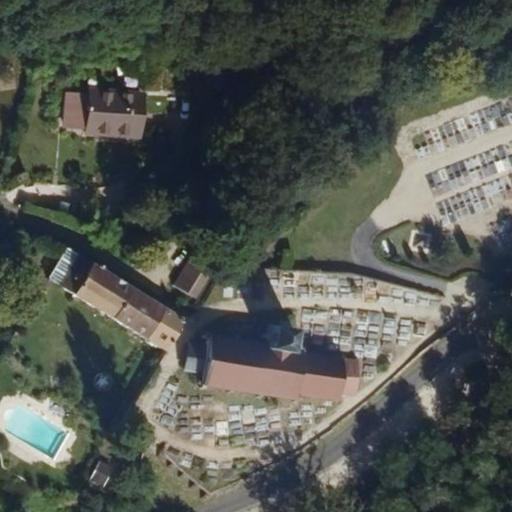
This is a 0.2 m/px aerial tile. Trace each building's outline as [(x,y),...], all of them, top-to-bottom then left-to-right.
[(139,140),(144,94),(92,89),(92,95),(68,92),(65,126),(88,128),(88,135),(139,140)] [(187,321),(69,247),(49,279),(167,353),(187,321)] [(194,251),(174,287),(197,300),(218,265),(194,251)] [(359,361),(349,360),(349,356),(296,349),(298,330),(275,327),(272,345),(209,336),(207,350),(188,347),(186,357),(185,367),(204,370),(202,387),(310,403),(310,398),(342,402),(343,395),(354,397),(359,361)] [(100,462),(89,480),(104,488),(114,470),(100,462)]
